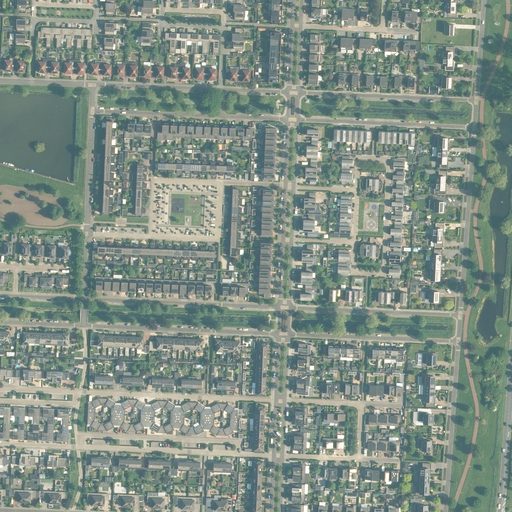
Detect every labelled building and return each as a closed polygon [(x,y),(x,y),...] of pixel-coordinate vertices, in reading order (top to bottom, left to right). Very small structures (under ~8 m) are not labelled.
[(15,0),(15,5),(17,5),(17,11),(25,11),(25,6),(26,6),(26,0),(15,0)] [(233,11),(234,11),(234,10),(244,11),(244,5),(243,5),(243,0),(236,0),(236,5),(233,5),(233,11)] [(312,0),(312,8),(323,9),(318,9),(318,5),(321,5),(321,0),(312,0)] [(107,3),(106,3),(106,9),(107,9),(106,14),(114,15),(114,9),(116,9),(117,3),(115,3),(107,3)] [(455,6),(445,5),(445,10),(444,17),(457,18),(457,14),(456,14),(456,12),(457,12),(457,7),(455,7),(455,6)] [(143,7),(143,6),(142,6),(141,15),(141,18),(146,18),(146,16),(149,16),(148,15),(149,13),(152,13),(152,7),(143,7)] [(323,9),(312,8),(312,19),(321,19),(321,15),(322,15),(323,9)] [(339,19),(348,20),(349,9),(343,9),(342,13),(339,13),(339,19)] [(348,20),(358,20),(358,14),(354,14),(355,9),(349,9),(348,20)] [(358,14),(358,20),(367,21),(368,10),(362,9),(361,14),(358,14)] [(234,10),(234,11),(234,19),(234,20),(244,20),(245,11),(244,11),(234,10)] [(392,22),(402,22),(402,16),(398,16),(399,11),(392,11),(392,16),(390,16),(390,21),(392,21),(392,22)] [(402,22),(411,23),(411,12),(405,11),(405,16),(402,16),(402,22)] [(411,12),(411,23),(421,23),(421,17),(417,17),(417,12),(411,12)] [(16,30),(24,31),(24,25),(25,25),(26,19),(15,19),(14,25),(16,25),(16,30)] [(105,34),(113,35),(114,29),(116,29),(116,23),(105,23),(105,29),(106,29),(105,34)] [(442,23),(442,32),(445,32),(445,34),(447,34),(447,36),(456,36),(456,29),(454,28),(454,25),(448,25),(448,23),(442,23)] [(142,34),(142,36),(151,36),(152,36),(153,30),(150,30),(150,27),(149,27),(149,24),(143,24),(143,27),(142,27),(142,34)] [(50,48),(51,38),(51,27),(51,28),(50,28),(50,29),(46,29),(46,27),(41,27),(41,32),(38,32),(38,37),(46,38),(46,48),(50,48)] [(60,48),(61,38),(61,28),(60,29),(57,29),(57,28),(51,28),(51,27),(51,38),(56,38),(56,48),(60,48)] [(71,49),(71,39),(72,28),(71,28),(71,30),(67,29),(67,28),(62,28),(61,28),(61,38),(66,38),(66,49),(71,49)] [(81,49),(81,39),(82,29),(81,29),(81,30),(77,30),(77,29),(72,28),(71,39),(77,39),(76,49),(81,49)] [(232,40),(233,40),(243,40),(243,34),(242,34),(242,28),(235,28),(235,34),(232,34),(232,40)] [(82,29),(81,39),(87,39),(86,49),(91,50),(92,29),(91,29),(91,30),(87,30),(87,29),(82,29)] [(271,32),(270,39),(281,39),(281,33),(275,32),(275,29),(268,29),(268,32),(271,32)] [(175,53),(176,40),(176,34),(176,33),(171,33),(171,34),(165,34),(165,40),(170,40),(170,53),(175,53)] [(186,54),(187,41),(187,35),(187,34),(181,33),(181,34),(176,34),(176,40),(181,41),(181,53),(186,54)] [(16,45),(23,45),(24,40),(26,40),(26,37),(25,37),(25,34),(14,34),(14,40),(16,40),(16,45)] [(197,54),(198,41),(197,41),(198,35),(198,34),(192,34),(192,35),(187,35),(187,41),(192,41),(191,54),(197,54)] [(208,55),(208,42),(208,35),(209,35),(203,34),(203,35),(198,35),(197,41),(198,41),(203,41),(202,54),(208,55)] [(311,34),(311,44),(320,45),(320,44),(320,35),(311,34)] [(208,42),(214,42),(213,55),(219,55),(220,35),(214,35),(214,36),(209,35),(208,35),(208,42)] [(142,36),(141,36),(141,45),(140,45),(151,45),(151,42),(151,36),(142,36)] [(104,49),(113,49),(113,44),(115,44),(115,38),(104,37),(104,40),(103,40),(103,44),(105,44),(105,48),(104,48),(104,49)] [(341,49),(347,49),(347,38),(338,38),(338,44),(341,44),(341,49)] [(353,45),(357,45),(357,39),(347,38),(347,49),(353,50),(353,45)] [(360,50),(366,50),(366,39),(357,39),(357,45),(360,45),(360,50)] [(366,39),(366,50),(372,50),(372,46),(375,46),(376,40),(366,39)] [(233,40),(233,49),(243,49),(243,40),(233,40)] [(381,51),(391,51),(391,40),(382,40),(381,51)] [(397,47),(400,47),(401,41),(391,40),(391,51),(397,51),(397,47)] [(404,52),(410,52),(410,41),(401,41),(400,47),(400,51),(404,51),(404,52)] [(410,41),(410,52),(416,52),(419,52),(420,41),(410,41)] [(311,44),(310,54),(319,55),(319,54),(321,55),(321,45),(320,44),(320,45),(311,44)] [(442,54),(442,58),(452,59),(452,57),(454,57),(454,52),(454,51),(455,51),(455,47),(446,47),(446,52),(444,52),(444,54),(442,54)] [(310,54),(310,64),(319,65),(319,64),(316,64),(316,61),(319,61),(319,55),(310,54)] [(12,65),(14,65),(15,57),(9,57),(9,60),(5,60),(4,70),(7,71),(7,72),(11,72),(12,65)] [(15,57),(14,65),(17,65),(17,72),(21,73),(21,71),(24,71),(25,61),(20,61),(20,58),(15,57)] [(49,59),(48,66),(51,67),(51,74),(55,74),(55,73),(58,73),(58,62),(54,62),(54,59),(48,58),(48,59),(49,59)] [(452,59),(442,58),(442,63),(444,63),(443,65),(445,65),(445,70),(454,71),(454,67),(453,67),(453,65),(454,65),(454,61),(452,61),(452,59)] [(45,66),(48,66),(49,59),(48,59),(43,59),(43,62),(38,61),(38,72),(41,72),(41,73),(45,74),(45,66)] [(72,67),(74,68),(75,60),(69,60),(69,63),(65,63),(64,73),(67,73),(67,75),(71,75),(72,67)] [(75,60),(74,68),(77,68),(77,75),(81,75),(81,74),(84,74),(85,64),(80,63),(80,60),(75,60)] [(98,69),(101,69),(101,61),(96,61),(95,64),(91,64),(91,74),(94,74),(94,76),(97,76),(98,69)] [(101,61),(101,69),(104,69),(103,76),(107,76),(107,75),(110,75),(111,65),(107,64),(107,61),(101,61)] [(124,70),(127,70),(127,62),(122,62),(122,65),(117,65),(117,75),(120,75),(120,77),(124,77),(124,70)] [(127,62),(127,70),(130,70),(130,77),(133,77),(134,76),(137,76),(137,66),(133,66),(133,63),(127,62)] [(180,63),(180,65),(179,72),(182,72),(182,79),(186,80),(186,78),(189,78),(190,68),(185,68),(186,64),(180,63)] [(153,65),(153,71),(156,71),(156,78),(160,78),(160,77),(163,77),(163,68),(159,68),(159,64),(154,64),(153,65)] [(177,72),(179,72),(180,65),(174,64),(174,67),(170,67),(169,78),(172,78),(172,79),(176,79),(177,72)] [(310,64),(309,74),(318,75),(318,74),(315,74),(316,71),(319,71),(319,65),(310,64)] [(150,71),(153,71),(153,65),(150,65),(150,66),(144,66),(143,76),(146,77),(146,78),(150,78),(150,71)] [(203,73),(206,73),(206,66),(201,66),(200,69),(196,68),(196,79),(199,79),(199,80),(202,80),(203,73)] [(206,66),(206,73),(209,73),(208,81),(212,81),(212,79),(215,80),(216,69),(212,69),(212,66),(206,66)] [(236,74),(239,75),(240,67),(234,67),(234,70),(230,70),(229,80),(232,80),(232,82),(236,82),(236,74)] [(240,67),(239,75),(242,75),(242,82),(246,82),(246,81),(249,81),(249,71),(245,70),(245,67),(240,67)] [(344,83),(349,83),(349,74),(339,73),(339,76),(339,86),(344,86),(344,83)] [(318,75),(309,74),(309,84),(318,85),(318,75)] [(349,74),(349,83),(354,84),(354,86),(359,87),(359,74),(349,74)] [(372,84),(377,85),(377,79),(374,78),(374,76),(367,76),(367,87),(372,87),(372,84)] [(377,79),(377,85),(382,85),(382,88),(387,88),(387,77),(381,76),(381,79),(377,79)] [(400,86),(405,86),(405,80),(405,76),(395,76),(395,88),(400,88),(400,86)] [(439,76),(439,84),(442,85),(442,87),(444,87),(444,89),(453,89),(453,81),(451,81),(451,78),(445,78),(445,76),(439,76)] [(405,80),(405,86),(410,86),(410,89),(415,89),(415,78),(409,78),(409,80),(405,80)] [(106,127),(106,129),(112,129),(112,127),(115,128),(116,123),(112,123),(112,121),(110,121),(106,121),(106,123),(102,123),(102,127),(106,127)] [(133,125),(134,125),(134,122),(130,122),(130,125),(128,125),(125,125),(124,138),(133,139),(133,136),(133,125)] [(138,125),(134,125),(133,125),(133,136),(141,136),(142,125),(142,122),(138,122),(138,125)] [(147,126),(142,125),(141,136),(152,136),(152,125),(150,125),(151,123),(147,122),(147,126)] [(168,140),(168,137),(167,137),(168,127),(168,123),(164,123),(164,126),(162,126),(158,126),(157,140),(168,140)] [(175,140),(176,127),(176,124),(173,124),(172,127),(168,127),(167,137),(168,137),(168,140),(175,140)] [(184,141),(184,138),(184,127),(185,127),(185,124),(181,124),(181,127),(176,127),(175,140),(184,141)] [(184,138),(192,138),(193,128),(193,124),(189,124),(189,128),(185,127),(184,127),(184,138)] [(192,138),(201,138),(201,128),(202,125),(198,125),(198,128),(193,128),(192,138)] [(201,138),(209,139),(210,128),(210,125),(206,125),(206,128),(201,128),(201,138)] [(209,139),(218,139),(218,129),(218,126),(214,125),(214,129),(210,128),(209,139)] [(218,139),(226,140),(226,129),(227,129),(227,126),(223,126),(223,129),(218,129),(218,139)] [(226,140),(234,140),(235,129),(235,126),(231,126),(231,129),(227,129),(226,129),(226,140)] [(234,140),(243,140),(243,130),(243,127),(240,126),(240,130),(235,129),(234,140)] [(266,130),(265,134),(275,134),(277,134),(277,130),(275,130),(276,128),(270,128),(270,126),(265,126),(265,130),(266,130)] [(243,130),(243,140),(251,141),(251,139),(251,136),(252,133),(252,130),(252,127),(248,127),(248,130),(243,130)] [(105,136),(105,138),(112,138),(112,136),(115,136),(115,132),(112,131),(112,129),(106,129),(105,131),(102,131),(102,135),(105,136)] [(312,135),(311,141),(318,141),(318,130),(307,129),(307,135),(312,135)] [(437,145),(437,147),(449,148),(449,142),(447,142),(448,138),(441,138),(441,136),(435,136),(435,145),(437,145)] [(105,144),(105,146),(111,146),(111,144),(115,144),(115,140),(111,140),(112,138),(105,138),(105,140),(102,139),(102,144),(105,144)] [(306,146),(306,151),(317,152),(318,143),(318,141),(311,141),(311,146),(306,146)] [(105,152),(104,154),(111,155),(111,153),(114,153),(114,148),(111,148),(111,146),(105,146),(105,148),(101,148),(101,152),(105,152)] [(437,147),(436,156),(447,157),(447,151),(449,151),(449,148),(437,147)] [(311,157),(310,162),(317,163),(317,152),(306,151),(306,157),(311,157)] [(104,161),(104,163),(110,163),(111,161),(114,161),(114,157),(111,157),(111,155),(104,154),(104,156),(101,156),(101,161),(104,161)] [(342,168),(348,169),(348,166),(353,166),(353,160),(350,160),(350,157),(342,156),(342,168)] [(447,157),(436,156),(436,161),(438,161),(438,163),(440,163),(439,168),(448,169),(448,165),(448,163),(449,159),(447,159),(447,157)] [(164,169),(166,169),(166,163),(164,163),(164,160),(160,159),(160,163),(158,163),(157,169),(160,169),(159,172),(164,173),(164,169)] [(398,171),(405,171),(405,159),(397,159),(397,162),(394,162),(394,168),(398,168),(398,171)] [(172,170),(174,170),(175,163),(173,163),(173,160),(168,160),(168,163),(166,163),(166,169),(168,169),(168,173),(172,173),(172,170)] [(181,170),(183,170),(183,164),(181,164),(181,160),(177,160),(177,163),(175,163),(174,170),(176,170),(176,173),(181,173),(181,170)] [(189,170),(191,170),(191,164),(189,164),(190,161),(185,160),(185,164),(183,164),(183,170),(185,170),(185,174),(189,174),(189,170)] [(198,171),(200,171),(200,164),(198,164),(198,161),(194,161),(193,164),(191,164),(191,170),(193,171),(193,174),(197,174),(198,171)] [(206,171),(208,171),(208,165),(206,165),(206,161),(202,161),(202,165),(200,164),(200,171),(202,171),(201,174),(206,174),(206,171)] [(214,171),(216,171),(217,165),(215,165),(215,162),(210,162),(210,165),(208,165),(208,171),(210,171),(210,175),(214,175),(214,171)] [(223,172),(225,172),(225,166),(223,165),(223,162),(219,162),(219,165),(217,165),(216,171),(218,172),(218,175),(223,175),(223,172)] [(225,166),(225,172),(227,172),(227,175),(231,175),(231,172),(233,172),(234,166),(231,166),(232,162),(227,162),(227,166),(225,166)] [(305,167),(305,173),(316,173),(317,168),(320,168),(320,163),(317,163),(310,162),(310,167),(305,167)] [(104,169),(104,171),(110,171),(110,169),(114,169),(114,165),(110,165),(110,163),(104,163),(104,165),(101,165),(100,169),(104,169)] [(137,170),(137,172),(143,173),(143,171),(146,171),(147,167),(143,166),(143,164),(137,164),(137,166),(133,166),(133,170),(137,170)] [(341,182),(348,182),(352,182),(352,179),(353,179),(353,173),(349,173),(349,170),(342,170),(341,182)] [(103,177),(103,179),(110,180),(110,178),(113,178),(113,173),(110,173),(110,171),(104,171),(104,173),(100,173),(100,177),(103,177)] [(435,178),(435,182),(445,183),(445,181),(447,181),(447,177),(446,176),(446,175),(447,175),(447,171),(439,171),(438,176),(437,176),(437,178),(435,178)] [(136,179),(136,181),(142,181),(143,179),(146,179),(146,175),(143,175),(143,173),(137,172),(136,174),(133,174),(133,179),(136,179)] [(398,184),(404,185),(405,172),(397,172),(397,175),(393,175),(393,181),(398,181),(398,184)] [(316,173),(305,173),(305,179),(310,179),(309,184),(316,184),(316,173)] [(366,190),(372,190),(373,179),(367,178),(366,184),(363,183),(363,184),(363,185),(363,186),(363,187),(363,188),(364,189),(364,190),(365,190),(365,191),(366,190)] [(103,186),(103,188),(109,188),(109,186),(113,186),(113,182),(110,182),(110,180),(103,179),(103,181),(100,181),(100,186),(103,186)] [(373,179),(372,190),(378,190),(379,192),(380,191),(381,190),(382,189),(382,188),(382,187),(382,186),(382,185),(383,184),(379,184),(379,179),(373,179)] [(136,187),(136,189),(142,190),(142,188),(146,188),(146,183),(142,183),(142,181),(136,181),(136,183),(133,183),(133,187),(136,187)] [(445,183),(435,182),(434,194),(446,195),(446,191),(446,189),(447,189),(447,185),(445,185),(445,183)] [(397,198),(404,198),(404,186),(396,185),(396,189),(393,188),(392,194),(397,194),(397,198)] [(103,194),(103,196),(109,197),(109,195),(112,195),(113,190),(109,190),(109,188),(103,188),(103,190),(100,190),(99,194),(103,194)] [(136,196),(135,198),(142,198),(142,196),(145,196),(145,192),(142,192),(142,190),(136,189),(136,191),(132,191),(132,196),(136,196)] [(232,195),(232,197),(238,197),(238,195),(242,196),(242,191),(238,191),(239,189),(232,189),(232,191),(229,191),(229,195),(232,195)] [(304,198),(304,203),(315,204),(315,193),(309,193),(309,198),(304,198)] [(102,203),(102,205),(109,205),(109,203),(112,203),(112,199),(109,199),(109,197),(103,196),(103,198),(99,198),(99,203),(102,203)] [(340,209),(346,209),(347,206),(351,206),(352,200),(348,200),(348,197),(341,196),(340,209)] [(232,203),(232,205),(238,206),(238,204),(241,204),(241,199),(238,199),(238,197),(232,197),(232,199),(228,199),(228,203),(232,203)] [(135,204),(135,206),(141,206),(141,204),(145,204),(145,200),(142,200),(142,198),(135,198),(135,200),(132,200),(132,204),(135,204)] [(397,211),(403,211),(403,199),(396,199),(396,202),(392,202),(392,208),(397,208),(397,211)] [(437,213),(445,213),(446,206),(444,206),(444,202),(437,202),(438,200),(432,200),(431,209),(435,209),(435,211),(437,211),(437,213)] [(308,209),(308,214),(314,215),(315,212),(315,204),(304,203),(304,209),(308,209)] [(109,205),(102,205),(102,207),(99,207),(99,211),(102,211),(102,213),(108,214),(108,211),(112,211),(112,207),(109,207),(109,205)] [(231,212),(231,214),(237,214),(238,212),(241,212),(241,208),(238,208),(238,206),(232,205),(231,207),(228,207),(228,212),(231,212)] [(141,206),(135,206),(135,208),(132,208),(131,212),(135,212),(135,215),(141,215),(141,213),(145,213),(145,208),(141,208),(141,206)] [(339,222),(346,222),(346,219),(351,219),(351,213),(348,213),(348,210),(340,210),(339,222)] [(396,224),(402,225),(403,212),(395,212),(395,215),(391,215),(391,221),(396,221),(396,224)] [(231,220),(231,222),(237,223),(237,221),(241,221),(241,216),(237,216),(237,214),(231,214),(231,216),(228,216),(228,220),(231,220)] [(303,219),(303,225),(314,226),(314,217),(314,215),(308,214),(308,220),(303,219)] [(231,229),(230,231),(237,231),(237,229),(240,229),(240,225),(237,225),(237,223),(231,222),(231,224),(227,224),(227,229),(231,229)] [(339,235),(345,236),(345,232),(350,233),(351,227),(347,227),(347,223),(339,223),(339,235)] [(432,230),(432,235),(442,235),(442,233),(444,234),(444,229),(443,229),(443,227),(444,227),(444,223),(436,223),(436,228),(434,228),(434,230),(432,230)] [(314,226),(303,225),(303,231),(307,231),(307,236),(314,237),(314,226)] [(395,238),(402,238),(402,226),(395,226),(394,229),(391,229),(391,234),(396,235),(395,238)] [(230,237),(230,239),(236,239),(236,237),(240,237),(240,233),(237,233),(237,231),(230,231),(230,233),(227,232),(227,237),(230,237)] [(442,235),(432,235),(431,239),(433,239),(433,241),(435,241),(435,247),(443,247),(443,243),(443,242),(444,242),(444,237),(442,237),(442,235)] [(230,245),(230,247),(236,248),(236,246),(239,246),(240,241),(236,241),(236,239),(230,239),(230,241),(227,241),(226,245),(230,245)] [(395,251),(401,252),(402,239),(394,239),(394,242),(390,242),(390,248),(395,248),(395,251)] [(5,254),(11,254),(12,243),(2,243),(1,254),(5,254)] [(104,253),(106,253),(106,246),(104,246),(104,243),(100,243),(100,246),(97,246),(97,252),(99,252),(99,256),(103,256),(104,253)] [(112,253),(114,253),(114,247),(112,247),(112,243),(108,243),(108,246),(106,246),(106,253),(108,253),(107,256),(112,256),(112,253)] [(120,253),(122,253),(123,247),(121,247),(121,244),(116,243),(116,247),(114,247),(114,253),(116,253),(116,256),(120,257),(120,253)] [(360,248),(360,249),(360,250),(360,251),(360,252),(360,253),(360,254),(361,254),(361,255),(362,256),(362,257),(364,255),(369,256),(370,244),(364,244),(363,243),(362,243),(361,244),(361,245),(360,247),(360,248)] [(28,256),(32,256),(32,245),(22,244),(22,255),(28,255),(28,256)] [(129,254),(131,254),(131,247),(129,247),(129,244),(125,244),(125,247),(123,247),(122,253),(124,253),(124,257),(129,257),(129,254)] [(137,254),(139,254),(139,248),(137,248),(138,244),(133,244),(133,247),(131,247),(131,254),(133,254),(133,257),(137,257),(137,254)] [(146,254),(148,254),(148,248),(146,248),(146,245),(142,244),(141,248),(139,248),(139,254),(141,254),(141,258),(145,258),(146,254)] [(370,244),(369,256),(375,256),(377,257),(378,256),(378,255),(379,254),(379,253),(380,252),(380,251),(380,250),(376,250),(376,245),(370,244)] [(41,257),(45,257),(45,246),(35,245),(35,249),(35,251),(35,256),(41,256),(41,257)] [(154,255),(156,255),(156,248),(154,248),(154,245),(150,245),(150,248),(148,248),(148,254),(150,255),(149,258),(154,258),(154,255)] [(162,255),(164,255),(165,249),(163,249),(163,245),(158,245),(158,249),(156,248),(156,255),(158,255),(158,258),(162,258),(162,255)] [(302,250),(302,256),(313,256),(313,245),(307,245),(307,250),(302,250)] [(45,246),(45,257),(48,257),(48,256),(54,257),(55,246),(45,246)] [(171,255),(173,256),(173,249),(171,249),(171,246),(167,246),(167,249),(165,249),(164,255),(166,255),(166,259),(171,259),(171,255)] [(179,256),(181,256),(181,250),(179,249),(180,246),(175,246),(175,249),(173,249),(173,256),(175,256),(175,259),(179,259),(179,256)] [(188,256),(190,256),(190,250),(188,250),(188,246),(184,246),(183,250),(181,250),(181,256),(183,256),(183,259),(187,260),(188,256)] [(61,257),(68,258),(68,247),(58,247),(58,258),(61,258),(61,257)] [(196,256),(198,257),(198,250),(196,250),(196,247),(192,247),(192,250),(190,250),(190,256),(192,256),(191,260),(196,260),(196,256)] [(204,257),(206,257),(207,251),(205,251),(205,247),(200,247),(200,250),(198,250),(198,257),(200,257),(200,260),(204,260),(204,257)] [(207,251),(206,257),(208,257),(208,260),(213,261),(213,257),(215,257),(215,251),(213,251),(213,248),(209,247),(209,251),(207,251)] [(236,248),(230,247),(230,249),(226,249),(226,254),(229,254),(229,256),(236,256),(236,254),(239,254),(239,250),(236,250),(236,248)] [(430,256),(430,261),(440,261),(440,260),(442,260),(442,255),(442,254),(443,254),(443,250),(434,249),(434,255),(432,254),(432,256),(430,256)] [(338,262),(344,262),(344,259),(349,259),(349,254),(346,253),(346,250),(338,250),(338,262)] [(394,265),(401,265),(401,253),(393,252),(393,255),(390,255),(389,261),(394,261),(394,265)] [(306,261),(306,267),(312,267),(313,256),(302,256),(301,261),(306,261)] [(430,261),(430,270),(442,271),(442,267),(440,267),(440,261),(430,261)] [(338,263),(337,276),(344,276),(344,273),(349,273),(349,267),(345,267),(345,264),(338,263)] [(394,278),(400,278),(401,266),(393,266),(393,269),(389,269),(389,275),(394,275),(394,278)] [(301,272),(301,277),(312,278),(312,267),(306,267),(306,272),(301,272)] [(442,271),(430,270),(430,272),(428,272),(427,281),(433,281),(433,280),(440,280),(440,276),(442,276),(442,271)] [(0,286),(2,287),(2,283),(3,283),(3,282),(9,282),(9,273),(3,273),(3,276),(0,276),(0,286)] [(35,288),(35,283),(35,278),(30,277),(31,274),(24,274),(24,283),(30,283),(30,284),(30,285),(30,288),(35,288)] [(41,289),(46,289),(46,278),(41,278),(42,275),(35,274),(35,278),(35,283),(41,284),(41,285),(41,289)] [(51,284),(57,284),(57,279),(58,275),(51,275),(51,278),(46,278),(46,289),(51,289),(51,285),(51,284)] [(57,284),(57,289),(62,290),(62,286),(62,285),(68,285),(69,276),(62,276),(62,279),(57,279),(57,284)] [(100,287),(104,288),(105,277),(95,277),(94,288),(96,288),(96,290),(100,291),(100,287)] [(108,288),(113,288),(113,278),(105,277),(104,288),(104,291),(108,291),(108,288)] [(305,283),(305,288),(311,289),(312,278),(301,277),(300,283),(305,283)] [(116,288),(121,288),(122,278),(113,278),(113,288),(112,291),(116,291),(116,288)] [(125,288),(129,289),(130,289),(130,278),(122,278),(121,288),(121,292),(125,292),(125,288)] [(133,289),(138,289),(138,279),(130,278),(130,289),(129,289),(129,292),(133,292),(133,289)] [(142,289),(146,289),(147,279),(138,279),(138,289),(138,292),(141,292),(142,289)] [(150,290),(155,290),(155,279),(147,279),(146,289),(146,293),(150,293),(150,290)] [(158,290),(163,290),(164,280),(155,279),(155,290),(154,293),(158,293),(158,290)] [(205,292),(205,295),(209,295),(209,293),(215,293),(216,279),(206,279),(206,282),(205,292)] [(387,279),(387,281),(389,282),(391,282),(392,284),(392,289),(396,289),(396,279),(387,279)] [(167,290),(171,290),(172,290),(172,280),(164,280),(163,290),(163,293),(167,293),(167,290)] [(175,291),(180,291),(180,280),(172,280),(172,290),(171,290),(171,294),(175,294),(175,291)] [(184,291),(188,291),(189,281),(180,280),(180,291),(180,294),(183,294),(184,291)] [(192,291),(196,292),(197,292),(197,281),(189,281),(188,291),(188,294),(192,295),(192,291)] [(200,292),(205,292),(206,282),(197,281),(197,292),(196,292),(196,295),(200,295),(200,292)] [(226,293),(231,293),(231,283),(221,282),(221,293),(222,293),(222,296),(226,296),(226,293)] [(234,293),(239,293),(240,283),(231,283),(231,293),(230,296),(234,296),(234,293)] [(239,293),(239,297),(243,297),(243,294),(248,294),(248,291),(248,288),(248,285),(248,283),(240,283),(239,293)] [(269,289),(259,288),(259,292),(264,293),(264,298),(270,298),(270,291),(268,291),(269,289)] [(311,289),(305,288),(305,294),(300,293),(300,299),(311,300),(311,289)] [(335,296),(340,296),(340,290),(329,289),(329,300),(335,301),(335,296)] [(345,301),(351,301),(351,290),(340,290),(340,296),(345,296),(345,301)] [(351,290),(351,301),(356,302),(357,297),(362,297),(362,296),(362,292),(362,291),(351,290)] [(426,298),(430,299),(430,301),(432,301),(432,303),(440,303),(440,296),(439,295),(439,292),(432,292),(432,290),(427,290),(426,298)] [(379,303),(384,303),(385,291),(374,291),(374,297),(379,298),(379,303)] [(390,298),(395,298),(396,292),(385,291),(384,303),(390,303),(390,298)] [(396,292),(395,298),(401,299),(400,303),(406,304),(407,292),(396,292)] [(300,350),(303,351),(303,354),(310,354),(311,345),(302,344),(302,343),(298,343),(298,347),(298,349),(300,349),(300,350)] [(328,356),(334,356),(334,347),(332,347),(332,346),(328,345),(328,351),(325,351),(325,357),(328,358),(328,356)] [(353,348),(352,357),(358,357),(358,359),(361,359),(361,353),(359,353),(359,348),(356,348),(357,347),(352,346),(352,348),(353,348)] [(372,358),(378,358),(379,349),(379,348),(375,347),(375,349),(372,349),(372,353),(369,353),(369,359),(372,359),(372,358)] [(397,350),(396,359),(402,359),(402,361),(405,361),(406,355),(403,355),(403,349),(399,348),(399,350),(397,350)] [(423,366),(429,366),(429,364),(435,364),(435,361),(437,361),(437,353),(423,353),(423,366)] [(297,361),(297,365),(310,365),(310,356),(303,356),(302,359),(299,359),(299,361),(297,361)] [(310,365),(297,365),(297,369),(299,369),(299,371),(302,371),(302,374),(309,375),(310,365)] [(1,369),(0,380),(5,380),(5,377),(14,377),(14,370),(7,369),(1,369)] [(24,381),(28,381),(29,370),(23,370),(16,370),(15,377),(24,378),(24,381)] [(29,370),(28,381),(33,381),(33,379),(33,378),(41,378),(42,371),(35,371),(35,370),(29,370)] [(52,382),(56,383),(57,371),(51,371),(44,371),(43,378),(52,379),(52,382)] [(57,371),(56,383),(61,383),(61,379),(69,379),(70,372),(63,372),(63,371),(57,371)] [(101,384),(103,385),(104,373),(100,373),(100,376),(96,376),(95,376),(96,376),(95,383),(101,384)] [(104,373),(103,385),(106,385),(106,384),(112,384),(112,377),(112,376),(108,376),(108,373),(104,373)] [(133,374),(133,377),(133,386),(135,386),(135,385),(141,385),(142,378),(143,378),(143,373),(137,373),(137,374),(133,374)] [(423,383),(423,385),(435,386),(435,380),(434,380),(434,376),(427,376),(427,374),(422,374),(421,383),(423,383)] [(297,381),(296,385),(309,386),(309,377),(302,376),(302,380),(299,380),(298,381),(297,381)] [(131,386),(133,386),(133,377),(123,377),(123,384),(131,385),(131,386)] [(190,388),(192,388),(192,377),(188,377),(188,380),(182,379),(182,380),(182,387),(190,387),(190,388)] [(192,377),(192,388),(194,389),(194,388),(200,388),(201,381),(201,380),(196,380),(197,377),(192,377)] [(160,387),(162,387),(163,379),(153,378),(152,386),(160,386),(160,387)] [(226,390),(226,381),(226,378),(222,378),(222,381),(218,381),(217,381),(218,381),(217,388),(217,389),(223,389),(223,390),(226,390)] [(163,379),(162,387),(165,387),(165,386),(173,387),(173,386),(173,379),(163,379)] [(226,381),(226,390),(228,390),(228,389),(234,389),(234,382),(226,381)] [(339,392),(342,392),(342,386),(339,386),(339,383),(336,383),(336,384),(332,384),(332,392),(332,393),(337,393),(337,392),(339,392)] [(351,394),(351,393),(352,385),(348,384),(345,384),(345,386),(342,386),(342,392),(345,392),(347,392),(346,393),(351,394)] [(309,386),(296,385),(296,390),(298,390),(298,391),(301,392),(301,395),(308,395),(309,386)] [(386,393),(386,387),(383,387),(383,385),(380,385),(380,386),(376,386),(376,394),(376,395),(381,395),(381,394),(383,394),(383,393),(386,393)] [(423,385),(423,394),(433,395),(433,389),(435,389),(435,386),(423,385)] [(395,396),(395,395),(396,386),(391,386),(392,386),(389,386),(389,388),(386,387),(386,393),(389,394),(390,394),(390,395),(395,396)] [(433,395),(423,394),(422,399),(424,399),(424,401),(426,401),(426,406),(434,407),(434,403),(434,401),(435,401),(435,397),(433,397),(433,395)] [(88,403),(88,414),(95,414),(95,408),(101,404),(102,406),(103,406),(103,399),(99,398),(98,398),(91,402),(92,403),(92,404),(88,403)] [(111,415),(118,415),(118,405),(115,405),(115,404),(115,403),(108,398),(108,399),(103,399),(103,406),(104,406),(105,405),(111,408),(111,415)] [(118,405),(118,415),(124,415),(125,409),(131,406),(132,407),(133,407),(133,400),(128,400),(128,399),(121,403),(122,404),(121,405),(118,405)] [(141,416),(147,416),(148,406),(145,406),(145,405),(145,404),(138,400),(133,400),(133,407),(134,407),(135,406),(141,410),(141,416)] [(148,406),(147,416),(154,416),(155,410),(161,407),(162,408),(163,408),(163,401),(158,401),(151,404),(151,405),(151,406),(148,406)] [(170,417),(177,417),(178,407),(174,407),(174,406),(175,405),(168,401),(163,401),(163,408),(164,408),(165,407),(171,411),(170,417)] [(178,407),(177,417),(184,418),(184,412),(191,408),(191,410),(193,410),(193,402),(188,402),(181,406),(181,407),(178,407)] [(200,418),(207,419),(208,409),(204,408),(205,407),(198,402),(198,403),(193,402),(193,410),(194,410),(194,408),(201,412),(200,418)] [(208,409),(207,419),(214,419),(214,413),(221,410),(221,411),(222,411),(223,404),(218,403),(211,407),(211,408),(211,409),(208,409)] [(230,414),(230,420),(237,420),(237,417),(238,414),(238,412),(238,410),(234,410),(234,409),(235,408),(228,404),(223,404),(222,411),(224,411),(224,410),(230,414)] [(255,406),(255,413),(264,413),(265,413),(265,406),(260,406),(260,405),(256,405),(256,406),(255,406)] [(3,423),(10,423),(10,415),(10,408),(11,407),(9,407),(4,407),(0,406),(0,415),(4,415),(3,423)] [(18,424),(24,424),(25,416),(25,409),(25,408),(24,408),(19,408),(19,407),(14,407),(14,408),(10,408),(10,415),(13,415),(13,416),(18,416),(18,424)] [(295,412),(295,417),(307,417),(308,408),(300,407),(300,411),(297,411),(297,412),(295,412)] [(33,424),(39,424),(39,417),(40,410),(40,408),(38,408),(38,409),(34,408),(28,408),(28,409),(25,409),(25,416),(33,416),(33,424)] [(47,425),(54,425),(54,417),(54,412),(55,409),(53,409),(48,409),(43,408),(43,410),(40,410),(39,417),(48,417),(47,425)] [(62,418),(62,425),(68,426),(69,410),(68,409),(68,410),(63,410),(63,409),(58,409),(57,412),(54,412),(54,417),(57,417),(57,418),(62,418)] [(334,423),(334,413),(330,413),(329,414),(327,414),(327,412),(324,412),(323,422),(327,422),(327,423),(330,423),(330,422),(334,423)] [(334,413),(334,423),(334,422),(337,422),(337,423),(340,423),(344,423),(345,414),(340,414),(340,415),(338,415),(338,412),(334,412),(334,413)] [(419,421),(423,421),(423,423),(425,423),(425,425),(433,425),(434,418),(432,418),(432,414),(425,414),(426,412),(420,412),(419,421)] [(97,430),(102,430),(102,423),(101,423),(100,424),(94,420),(95,414),(88,414),(87,424),(91,424),(91,425),(90,426),(97,430)] [(379,425),(380,415),(380,414),(376,414),(376,416),(374,416),(374,415),(369,415),(369,424),(373,424),(373,425),(376,425),(376,424),(379,424),(379,425)] [(389,425),(390,416),(390,414),(386,414),(386,417),(384,417),(384,416),(380,415),(379,425),(383,425),(386,425),(386,424),(389,424),(389,425)] [(114,425),(117,425),(118,415),(111,415),(110,421),(104,424),(103,423),(102,423),(102,430),(107,430),(107,431),(114,427),(114,426),(114,425)] [(127,431),(132,431),(132,424),(131,424),(130,425),(124,421),(124,415),(118,415),(117,425),(121,425),(121,426),(120,427),(127,431)] [(390,416),(389,425),(390,425),(393,425),(393,426),(397,426),(397,425),(400,425),(400,415),(397,415),(397,417),(394,417),(395,416),(390,416)] [(144,426),(147,426),(147,416),(141,416),(140,422),(134,425),(133,424),(132,424),(132,431),(137,432),(144,428),(144,427),(144,426)] [(157,432),(162,433),(162,425),(161,425),(160,426),(154,423),(154,416),(147,416),(147,426),(151,427),(150,428),(157,433),(157,432)] [(174,428),(177,428),(177,417),(170,417),(170,423),(164,427),(163,425),(162,425),(162,433),(167,433),(174,429),(173,428),(174,428)] [(187,434),(192,434),(192,427),(191,427),(190,428),(184,424),(184,418),(177,417),(177,428),(180,428),(180,429),(180,430),(187,434)] [(307,417),(295,417),(295,421),(297,421),(297,423),(300,423),(300,426),(307,426),(307,417)] [(203,429),(207,429),(207,419),(200,418),(200,425),(194,428),(193,427),(192,427),(192,434),(196,434),(197,434),(204,431),(203,430),(203,429)] [(217,435),(221,435),(222,428),(221,428),(220,429),(214,425),(214,419),(207,419),(207,429),(210,429),(210,430),(209,431),(216,435),(217,435)] [(222,428),(221,435),(226,435),(226,436),(234,432),(233,431),(233,430),(237,430),(237,420),(230,420),(230,426),(223,429),(223,428),(222,428)] [(9,439),(9,435),(9,434),(9,431),(10,423),(3,423),(3,432),(0,432),(0,439),(3,439),(8,439),(9,439)] [(24,440),(24,435),(24,432),(24,424),(18,424),(18,431),(9,431),(9,434),(9,435),(12,435),(12,440),(18,440),(18,439),(22,440),(24,440)] [(38,441),(39,436),(38,436),(39,433),(39,424),(33,424),(32,432),(24,432),(24,435),(27,435),(27,440),(32,440),(37,440),(37,441),(38,441)] [(53,441),(53,440),(53,433),(54,425),(47,425),(47,433),(42,432),(42,433),(39,433),(38,436),(39,436),(42,436),(42,441),(47,441),(52,441),(53,441)] [(53,440),(56,440),(56,441),(62,442),(62,441),(66,442),(68,442),(68,429),(68,426),(62,425),(62,433),(53,433),(53,440)] [(294,437),(294,441),(306,442),(307,432),(299,432),(299,436),(296,435),(296,437),(294,437)] [(328,448),(333,448),(333,438),(333,439),(329,439),(329,438),(326,438),(326,439),(323,439),(322,449),(326,449),(326,446),(328,447),(328,448)] [(333,448),(333,449),(336,450),(336,447),(338,447),(338,448),(343,448),(344,439),(339,439),(336,438),(336,439),(333,439),(333,438),(333,448)] [(418,448),(422,448),(421,450),(423,450),(423,452),(432,452),(432,445),(430,445),(430,441),(424,441),(424,439),(418,439),(418,448)] [(378,451),(378,450),(378,440),(378,441),(375,441),(375,440),(372,440),(368,440),(368,442),(368,449),(372,450),(372,449),(375,449),(375,451),(378,451)] [(388,452),(389,450),(388,450),(389,441),(389,442),(386,442),(386,441),(382,440),(382,441),(379,441),(379,440),(378,440),(378,450),(383,450),(383,449),(385,449),(385,452),(388,452)] [(306,442),(294,441),(294,446),(296,446),(296,447),(299,447),(299,451),(301,451),(305,451),(306,451),(306,442)] [(388,450),(389,450),(393,450),(393,449),(395,449),(395,452),(399,452),(399,451),(399,445),(399,442),(396,442),(396,441),(393,441),(389,441),(388,450)] [(263,443),(252,443),(252,449),(254,449),(254,450),(254,451),(258,451),(258,450),(263,450),(263,443)] [(0,452),(0,464),(3,464),(10,464),(10,461),(7,461),(7,456),(2,456),(2,453),(0,452)] [(19,465),(25,465),(25,454),(21,453),(21,457),(17,457),(12,457),(12,464),(17,464),(19,464),(19,465)] [(25,454),(25,465),(31,465),(38,465),(38,462),(35,462),(35,458),(30,457),(30,454),(25,454)] [(47,466),(53,466),(53,455),(49,455),(49,458),(40,458),(40,465),(47,466)] [(53,455),(53,466),(59,467),(59,466),(66,466),(69,466),(69,459),(66,459),(58,459),(58,455),(53,455)] [(96,468),(100,468),(100,457),(98,457),(98,458),(92,457),(92,458),(92,465),(96,465),(96,468)] [(100,457),(100,468),(104,469),(104,466),(108,466),(109,459),(109,458),(103,458),(103,457),(100,457)] [(119,466),(129,467),(130,458),(127,458),(127,459),(120,459),(119,466)] [(130,458),(129,467),(129,470),(132,470),(133,467),(140,467),(140,460),(132,459),(132,458),(130,458)] [(149,468),(159,468),(159,460),(157,459),(157,460),(149,460),(149,467),(149,468)] [(159,460),(159,468),(169,468),(169,461),(170,461),(162,461),(162,460),(159,460)] [(178,469),(188,469),(189,461),(186,461),(186,462),(179,461),(179,462),(178,469)] [(189,461),(188,469),(199,470),(199,469),(199,462),(191,462),(191,461),(189,461)] [(214,470),(222,471),(223,462),(220,462),(220,463),(214,463),(214,470)] [(223,462),(222,471),(231,471),(230,471),(231,464),(231,463),(225,463),(225,462),(223,462)] [(293,468),(293,472),(305,473),(305,464),(301,463),(298,463),(298,467),(295,467),(295,468),(293,468)] [(418,470),(418,475),(428,475),(428,473),(430,473),(430,469),(430,467),(431,467),(431,463),(422,463),(422,465),(422,468),(420,468),(420,470),(418,470)] [(336,476),(339,476),(339,470),(336,470),(336,469),(336,470),(334,470),(335,468),(330,468),(330,469),(329,477),(333,478),(336,478),(336,476)] [(339,470),(339,476),(342,476),(342,479),(345,479),(345,478),(349,478),(349,470),(349,469),(344,469),(344,470),(342,470),(339,470)] [(378,478),(381,478),(381,472),(378,472),(378,471),(376,471),(376,470),(372,470),(371,471),(372,471),(371,479),(375,479),(375,480),(378,480),(378,478)] [(381,472),(381,478),(384,478),(384,480),(386,480),(391,480),(391,472),(391,470),(391,471),(386,471),(386,472),(384,472),(381,472)] [(305,473),(293,472),(293,477),(294,477),(294,479),(297,479),(297,482),(305,482),(305,473)] [(418,475),(418,484),(430,485),(430,481),(428,481),(428,475),(418,475)] [(292,489),(292,493),(304,494),(305,484),(297,484),(297,487),(294,487),(294,489),(292,489)] [(430,485),(418,484),(418,486),(416,486),(415,495),(421,495),(421,493),(428,494),(428,490),(430,490),(430,485)] [(22,502),(24,502),(25,490),(14,490),(14,496),(17,496),(17,498),(18,498),(18,502),(22,503),(22,502)] [(25,490),(24,502),(26,502),(26,503),(30,503),(30,499),(32,499),(32,497),(35,497),(35,491),(25,490)] [(52,503),(54,503),(55,492),(44,491),(44,497),(47,497),(47,500),(48,500),(48,504),(52,504),(52,503)] [(55,492),(54,503),(56,503),(56,504),(60,504),(60,500),(62,500),(62,498),(65,498),(65,492),(55,492)] [(96,505),(98,505),(98,493),(87,493),(87,499),(90,499),(90,501),(91,502),(91,501),(92,501),(92,505),(96,506),(96,505)] [(98,493),(98,505),(100,505),(100,506),(104,506),(104,502),(105,502),(105,500),(108,500),(109,494),(98,493)] [(304,494),(292,493),(292,497),(294,498),(293,499),(296,499),(296,502),(296,503),(304,503),(304,494)] [(126,506),(128,506),(128,497),(128,495),(117,494),(117,500),(120,501),(120,503),(121,503),(122,503),(122,507),(126,507),(126,506)] [(128,497),(128,506),(130,506),(130,507),(134,507),(134,503),(135,503),(135,501),(138,501),(139,495),(135,495),(135,497),(128,497)] [(156,507),(158,507),(158,496),(147,496),(147,502),(150,502),(150,504),(151,504),(152,504),(152,508),(155,508),(156,507)] [(158,496),(158,507),(160,508),(163,509),(164,504),(165,504),(165,505),(165,502),(168,503),(169,496),(158,496)] [(185,509),(188,509),(188,497),(177,497),(177,503),(180,503),(180,505),(181,505),(182,505),(182,509),(185,509)] [(188,497),(188,509),(190,509),(190,510),(193,510),(194,506),(195,506),(195,504),(198,504),(199,498),(188,497)] [(218,510),(220,510),(221,499),(206,498),(206,506),(213,506),(213,507),(214,507),(214,506),(215,507),(214,511),(218,511),(218,510)] [(221,499),(220,510),(222,510),(222,511),(226,511),(227,507),(228,507),(228,505),(231,505),(232,499),(221,499)] [(415,503),(414,511),(428,511),(428,509),(427,509),(427,506),(420,505),(420,503),(415,503)]
